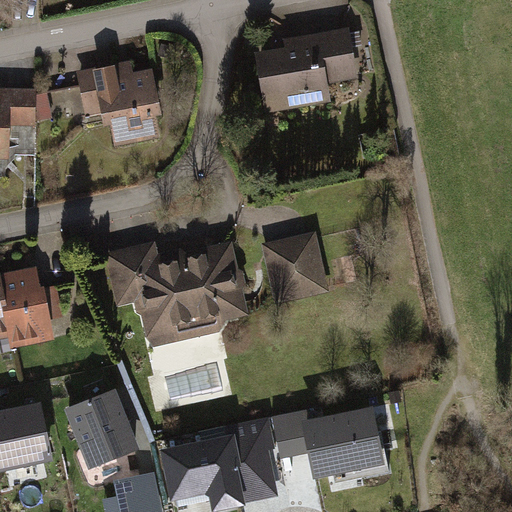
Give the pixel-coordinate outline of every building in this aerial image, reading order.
[(285,45),(254,51),(265,112),(330,100),(327,83),(359,77),(350,25),(284,37),(285,45)] [(128,64),(71,74),(79,122),(107,117),(112,146),(164,136),(153,75),(130,79),(128,64)] [(35,95),(0,94),(0,163),(9,163),(10,132),(34,132),(35,95)] [(262,243),(274,303),(329,291),(316,231),(262,243)] [(155,239),(104,251),(116,306),(134,302),(137,312),(141,315),(146,338),(154,346),(220,331),(227,319),(249,314),(243,288),(246,282),(243,270),(238,267),(232,240),(185,250),(180,248),(158,253),(155,239)] [(32,268),(0,275),(0,295),(3,310),(0,310),(0,319),(5,341),(7,352),(52,342),(48,322),(41,290),(37,291),(32,268)] [(48,322),(58,320),(51,288),(41,290),(48,322)] [(96,397),(66,408),(89,467),(115,458),(119,455),(125,453),(140,447),(117,389),(102,394),(96,397)] [(43,399),(0,407),(0,466),(55,456),(43,399)] [(310,416),(304,418),(311,452),(316,473),(360,464),(362,476),(390,471),(376,403),(310,416)] [(304,418),(310,416),(309,408),(273,415),(282,458),(311,452),(304,418)] [(228,434),(162,447),(173,500),(178,499),(179,504),(212,497),(214,509),(282,495),(272,449),(277,448),(271,416),(226,425),(228,434)] [(115,479),(121,511),(164,511),(156,470),(115,479)]
